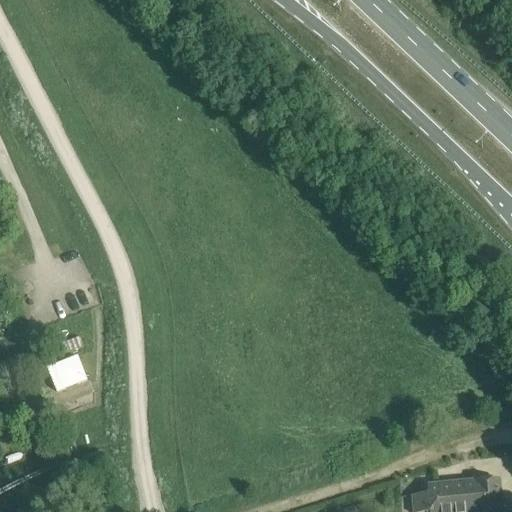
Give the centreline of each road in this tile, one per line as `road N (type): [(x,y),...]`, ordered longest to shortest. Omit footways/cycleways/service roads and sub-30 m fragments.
road 1 (unclassified): [(0,26),(112,257),(129,316),(151,511)]
road 2 (primary): [(280,0),(390,92),(511,214)]
road 3 (track): [(264,511),(469,444),(511,441)]
road 4 (primary): [(511,134),(370,0)]
road 5 (unclassified): [(56,293),(0,153)]
